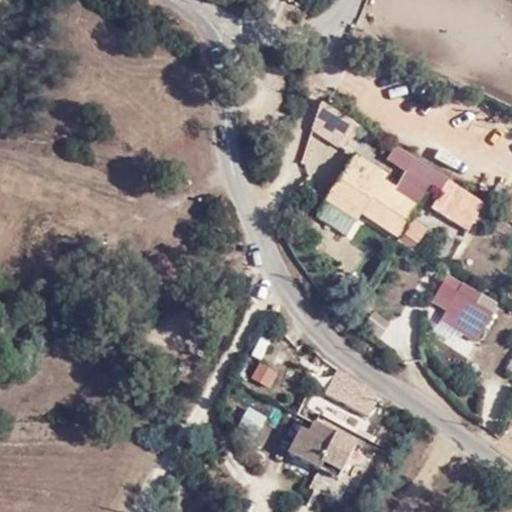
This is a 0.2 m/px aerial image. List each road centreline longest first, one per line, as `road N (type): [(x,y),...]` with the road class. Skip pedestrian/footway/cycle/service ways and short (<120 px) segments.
road 1 (residential): [(272,279),(303,322),(430,427),(511,481)]
road 2 (unclassified): [(272,279),(146,511)]
road 3 (residential): [(214,31),(220,160),(272,279)]
road 4 (unclassified): [(214,31),(291,47),(329,36),(352,0)]
